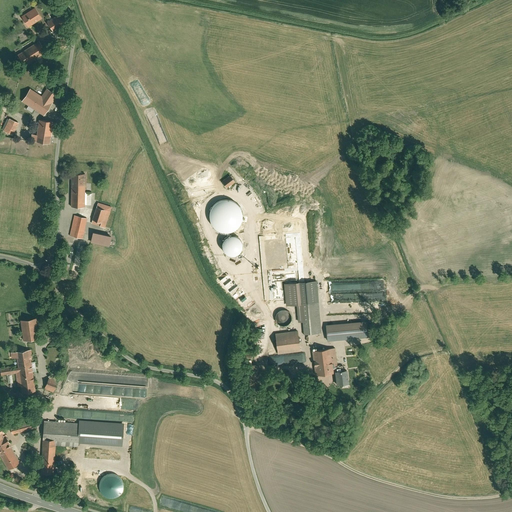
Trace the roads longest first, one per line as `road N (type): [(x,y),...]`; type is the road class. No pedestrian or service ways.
road 1 (unclassified): [(41,268),(130,361),(226,392),(245,426),(267,511)]
road 2 (track): [(245,426),(431,495),(511,493)]
road 3 (unclassified): [(65,0),(73,36),(55,165),(58,224),(41,268)]
